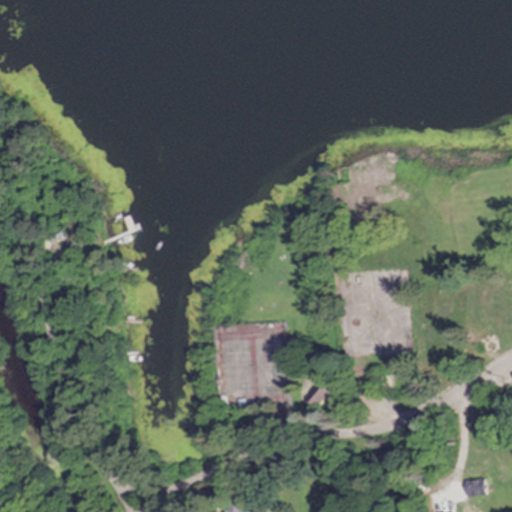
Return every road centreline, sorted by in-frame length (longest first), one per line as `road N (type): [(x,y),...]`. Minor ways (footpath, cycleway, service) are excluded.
road 1 (residential): [(170,488),(275,430),(389,423),(511,356)]
road 2 (residential): [(122,482),(61,408),(35,260),(12,211),(0,203)]
